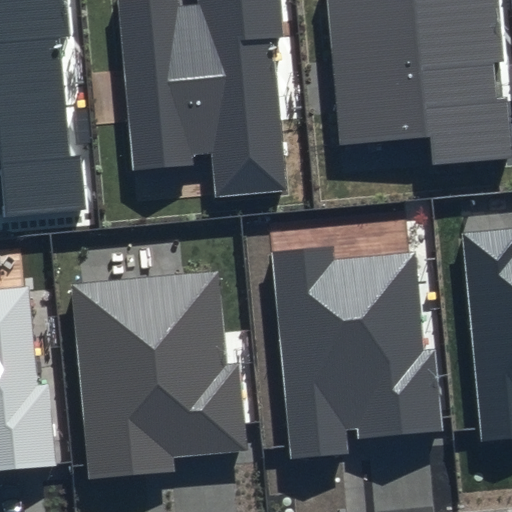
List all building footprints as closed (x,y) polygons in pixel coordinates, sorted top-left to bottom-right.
[(66,0),(0,0),(0,167),(0,168),(5,214),(86,206),(81,154),(71,155),(59,38),(70,37),(66,0)] [(175,0),(117,0),(133,169),(193,163),(192,154),(212,152),(216,196),(283,190),(269,40),(285,39),(281,0),(195,0),(196,4),(176,6),(175,0)] [(327,0),(341,144),(429,136),(432,166),(511,158),(511,132),(509,98),(498,99),(495,61),(505,61),(498,0),(327,0)] [(511,229),(463,234),(481,441),(511,438),(511,229)] [(333,246),(269,253),(291,459),(348,453),(346,429),(358,427),(359,439),(443,431),(435,350),(422,351),(412,253),(334,261),(333,246)] [(219,270),(71,285),(90,478),(174,470),(173,456),(247,449),(238,363),(228,365),(219,270)] [(0,472),(59,467),(51,383),(39,385),(29,286),(0,289),(0,472)]
